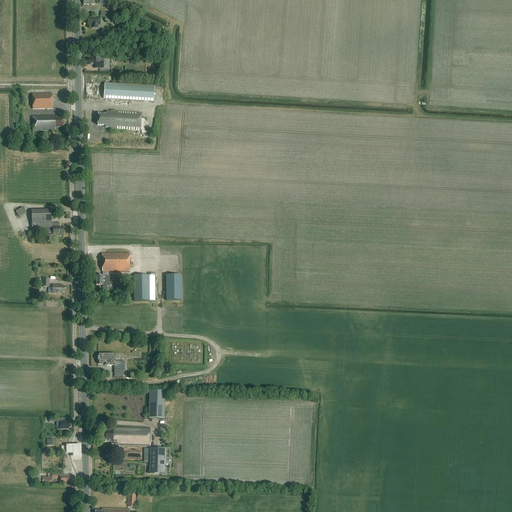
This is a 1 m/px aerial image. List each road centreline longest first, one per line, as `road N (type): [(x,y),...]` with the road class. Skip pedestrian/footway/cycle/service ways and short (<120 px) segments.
road 1 (primary): [(85,511),(77,0)]
road 2 (track): [(84,380),(154,382),(206,372),(218,350),(204,339),(83,329)]
